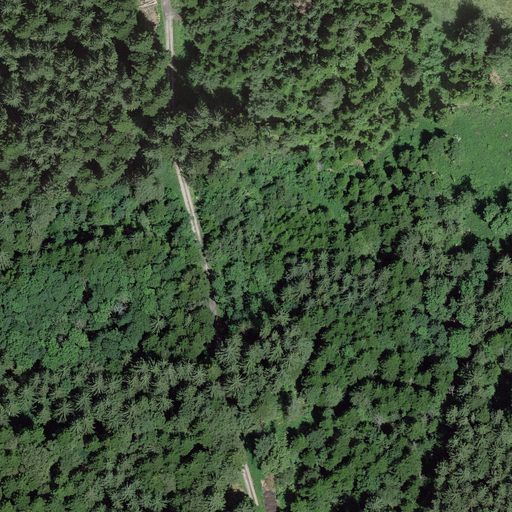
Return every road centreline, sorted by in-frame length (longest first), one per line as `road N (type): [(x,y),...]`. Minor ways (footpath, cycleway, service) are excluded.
road 1 (track): [(282,511),(255,280),(183,166),(187,22),(176,0)]
road 2 (track): [(271,381),(323,511)]
